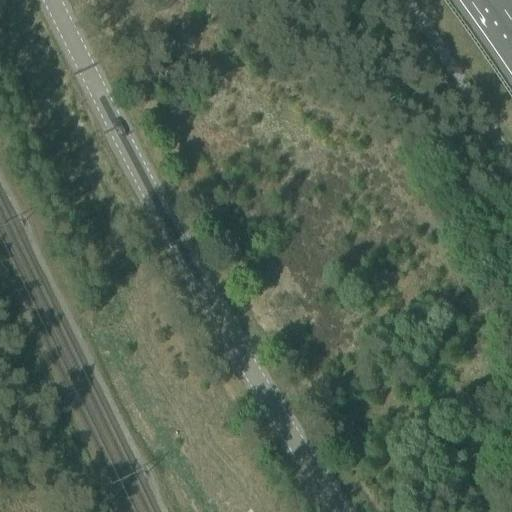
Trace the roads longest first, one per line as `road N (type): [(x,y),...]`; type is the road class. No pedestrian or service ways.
road 1 (tertiary): [(337,511),(185,264),(50,0)]
road 2 (unclassified): [(405,0),(511,177)]
